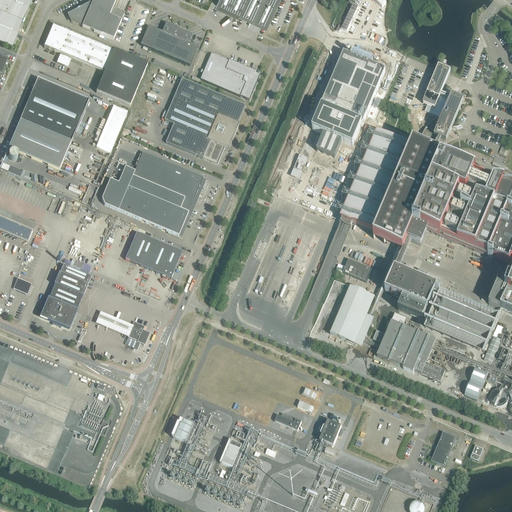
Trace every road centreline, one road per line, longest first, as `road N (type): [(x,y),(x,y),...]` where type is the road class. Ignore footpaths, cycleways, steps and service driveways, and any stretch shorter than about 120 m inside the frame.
road 1 (unknown): [(356,397),(325,383),(301,443),(183,392),(152,478),(218,511)]
road 2 (tertiary): [(286,58),(167,340)]
road 3 (unknown): [(0,155),(75,177),(101,114),(93,97),(24,66)]
road 4 (unknown): [(356,397),(455,429),(459,442),(443,479),(411,465)]
road 5 (unknown): [(0,200),(52,225),(20,334)]
road 6 (unclassified): [(286,58),(151,0)]
road 7 (unclassified): [(0,124),(48,10),(63,0)]
